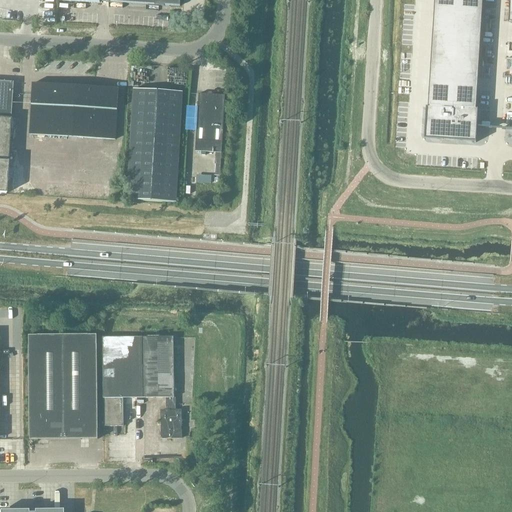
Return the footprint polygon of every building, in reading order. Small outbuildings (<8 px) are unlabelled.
[(426,108),(426,112),(428,112),(426,138),(472,141),(472,143),(476,143),(478,110),(476,110),(482,0),(434,0),(432,50),(428,108),(426,108)] [(0,194),(6,195),(13,83),(0,81),(0,194)] [(30,135),(115,140),(118,89),(33,84),(30,135)] [(127,199),(176,202),(183,93),(134,90),(127,199)] [(216,153),(214,176),(220,176),(225,96),(199,94),(195,152),(216,153)] [(64,440),(63,335),(31,335),(30,416),(30,441),(64,440)] [(98,335),(63,335),(64,440),(98,440),(98,416),(98,335)] [(143,398),(143,338),(143,337),(105,338),(105,427),(125,427),(124,398),(143,398)] [(143,338),(143,398),(168,398),(168,411),(162,411),(162,416),(162,439),(181,439),(182,416),(182,411),(177,411),(177,398),(173,398),(173,338),(143,338)]
